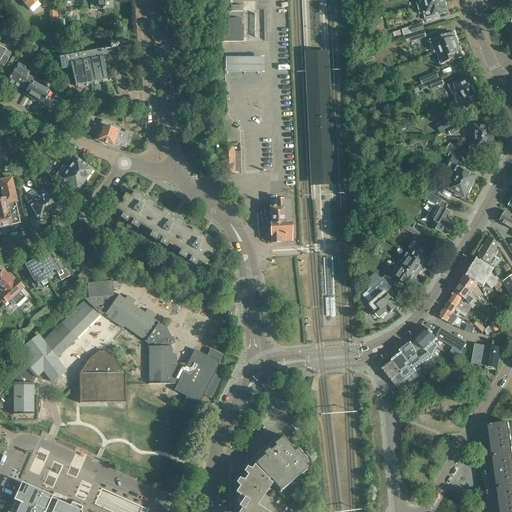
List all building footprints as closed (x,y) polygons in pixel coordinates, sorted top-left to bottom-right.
[(20,0),(29,9),(38,2),(43,1),(43,7),(50,7),(49,0),(20,0)] [(89,0),(90,10),(104,10),(104,9),(112,9),(112,0),(89,0)] [(444,1),(423,5),(418,6),(420,15),(424,14),(425,20),(426,20),(426,21),(440,18),(440,15),(447,14),(446,7),(446,5),(446,2),(444,2),(444,1)] [(222,42),(229,42),(243,42),(243,25),(241,25),(241,19),(228,19),(228,26),(223,26),(223,37),(222,37),(222,42)] [(422,24),(402,30),(404,36),(424,30),(422,24)] [(74,27),(59,28),(60,39),(74,38),(74,27)] [(426,37),(426,36),(425,31),(409,36),(411,42),(426,37)] [(437,46),(439,52),(459,45),(457,39),(456,39),(455,37),(454,38),(453,33),(432,41),(434,47),(437,46)] [(459,45),(439,52),(441,58),(439,59),(441,65),(462,58),(460,53),(461,53),(460,51),(461,51),(459,45)] [(0,46),(0,64),(4,67),(12,53),(0,46)] [(88,85),(94,84),(94,85),(96,84),(96,83),(102,82),(103,83),(105,82),(105,81),(106,81),(103,57),(102,57),(102,56),(106,56),(105,51),(102,52),(102,51),(117,48),(116,46),(110,47),(110,48),(59,58),(62,70),(66,69),(71,68),(75,87),(77,86),(77,87),(80,87),(80,86),(86,85),(86,86),(88,86),(88,85)] [(225,55),(225,70),(263,70),(263,55),(225,55)] [(22,87),(27,90),(28,90),(32,82),(42,65),(37,60),(30,73),(25,70),(26,68),(18,63),(11,77),(10,77),(9,79),(7,83),(8,83),(20,90),(20,91),(22,87)] [(420,79),(418,81),(420,86),(439,78),(436,72),(420,79)] [(452,88),(455,93),(456,92),(459,98),(461,97),(478,87),(475,81),(474,82),(471,77),(452,88)] [(444,84),(441,78),(432,82),(435,88),(444,84)] [(50,92),(32,82),(28,90),(27,90),(25,94),(27,92),(32,94),(30,97),(43,104),(45,101),(46,101),(47,99),(50,92)] [(67,91),(61,86),(56,95),(62,99),(67,91)] [(478,87),(461,97),(464,102),(461,104),(464,109),(483,98),(480,94),(481,93),(478,87)] [(326,145),(324,102),(313,103),(315,145),(326,145)] [(125,115),(125,116),(125,123),(135,122),(134,114),(125,115)] [(454,125),(451,119),(442,124),(446,129),(454,125)] [(121,147),(127,149),(133,133),(125,131),(125,133),(120,132),(121,129),(111,126),(111,124),(103,120),(95,141),(114,147),(114,146),(120,148),(121,147)] [(451,135),(460,131),(456,125),(448,130),(451,135)] [(475,138),(494,138),(494,131),(493,131),(493,126),(471,126),(471,132),(475,132),(475,138)] [(494,138),(475,138),(475,144),(471,144),(471,150),(493,150),(493,145),(494,145),(494,138)] [(450,144),(450,145),(447,150),(451,152),(448,158),(452,160),(448,168),(456,172),(453,177),(472,188),(475,182),(474,182),(476,177),(465,171),(467,167),(463,165),(466,160),(456,155),(459,149),(450,144)] [(68,148),(66,152),(76,158),(79,153),(68,148)] [(235,173),(241,173),(241,158),(234,159),(234,148),(222,148),(223,174),(235,173)] [(76,158),(68,169),(85,181),(93,170),(76,158)] [(77,192),(85,181),(68,169),(63,165),(55,176),(61,180),(60,180),(77,192)] [(469,194),(472,188),(453,177),(447,189),(465,198),(467,194),(469,194)] [(0,228),(20,224),(16,202),(11,179),(0,181),(0,190),(1,190),(4,200),(0,200),(0,228)] [(432,184),(425,180),(422,186),(429,189),(432,184)] [(433,184),(429,190),(438,195),(441,189),(433,184)] [(38,192),(40,197),(50,214),(52,214),(53,214),(56,213),(56,211),(58,210),(58,211),(59,211),(60,211),(60,210),(61,210),(61,209),(61,208),(62,208),(49,185),(38,192)] [(146,229),(158,211),(154,208),(155,205),(134,192),(131,198),(126,195),(123,200),(124,201),(121,205),(120,204),(117,210),(123,214),(121,218),(127,222),(130,218),(134,220),(131,224),(138,229),(140,225),(146,229)] [(427,217),(431,219),(428,224),(432,226),(431,227),(441,233),(444,228),(449,230),(454,222),(449,219),(451,214),(439,207),(443,201),(431,194),(427,201),(429,202),(428,203),(433,206),(427,217)] [(40,197),(29,203),(38,221),(44,218),(46,218),(48,217),(49,215),(50,214),(40,197)] [(292,242),(291,224),(284,224),(283,201),(270,201),(272,243),(292,242)] [(176,247),(187,230),(183,227),(185,224),(163,211),(161,213),(158,211),(146,229),(152,232),(149,236),(156,240),(158,237),(162,239),(160,243),(167,247),(169,243),(176,247)] [(511,245),(508,248),(511,253),(511,215),(506,212),(500,223),(511,229),(511,245)] [(415,224),(413,229),(423,235),(426,230),(421,228),(422,227),(415,224)] [(429,238),(423,235),(413,229),(411,228),(405,238),(414,244),(408,253),(407,253),(406,254),(424,267),(425,265),(426,266),(429,261),(428,261),(431,256),(424,251),(424,250),(426,247),(424,245),(429,238)] [(214,242),(201,235),(193,229),(191,232),(187,230),(176,247),(181,251),(179,255),(185,259),(188,255),(191,258),(189,262),(195,266),(198,262),(205,266),(208,261),(208,260),(210,256),(211,257),(214,251),(210,248),(214,242)] [(481,250),(494,258),(497,253),(499,255),(499,256),(504,264),(508,261),(503,254),(498,251),(500,249),(496,243),(488,238),(481,250)] [(477,257),(478,258),(495,269),(499,261),(494,258),(481,250),(477,257)] [(40,257),(36,259),(47,279),(56,274),(57,276),(58,275),(60,278),(59,278),(61,281),(70,276),(67,272),(65,270),(60,262),(57,263),(50,252),(40,258),(40,257)] [(405,258),(400,265),(417,277),(418,276),(419,276),(423,272),(421,271),(424,267),(406,254),(404,258),(405,258)] [(502,286),(500,282),(497,278),(495,279),(491,275),(495,269),(478,258),(472,268),(489,279),(496,286),(495,287),(497,291),(502,286)] [(49,282),(47,279),(36,259),(32,261),(32,262),(26,266),(32,277),(29,279),(35,290),(39,288),(38,286),(39,286),(38,284),(41,282),(43,286),(49,282)] [(416,278),(417,277),(400,265),(393,276),(410,288),(413,283),(414,284),(417,279),(416,278)] [(489,286),(488,286),(492,290),(495,287),(496,291),(497,291),(495,287),(496,286),(489,279),(472,268),(466,278),(473,281),(472,282),(478,286),(483,289),(486,283),(489,286)] [(26,297),(25,297),(28,295),(23,288),(16,281),(13,283),(4,272),(3,273),(0,269),(0,294),(0,295),(0,299),(5,305),(7,302),(8,303),(11,300),(16,306),(26,297)] [(374,311),(380,318),(388,311),(390,313),(395,308),(390,302),(392,301),(385,293),(396,283),(392,279),(387,275),(367,292),(375,301),(370,305),(375,311),(374,311)] [(373,279),(376,283),(382,278),(378,275),(373,279)] [(473,281),(466,278),(465,277),(460,284),(472,292),(478,299),(483,296),(479,290),(476,287),(478,286),(472,282),(473,281)] [(204,395),(211,399),(223,375),(216,371),(220,363),(219,362),(223,355),(211,349),(207,356),(195,350),(187,364),(176,364),(176,355),(171,355),(171,348),(172,348),(172,347),(171,347),(171,346),(175,344),(164,323),(160,325),(159,324),(160,323),(159,322),(158,323),(153,319),(155,315),(147,310),(144,314),(133,306),(136,302),(127,296),(125,300),(119,296),(120,295),(119,295),(113,289),(118,289),(117,282),(112,282),(112,281),(87,284),(89,298),(83,299),(85,301),(99,315),(100,316),(100,315),(106,314),(105,315),(106,315),(106,314),(108,315),(106,317),(123,329),(124,327),(145,341),(145,342),(146,343),(146,342),(149,347),(148,347),(148,348),(149,348),(149,384),(148,384),(148,385),(177,384),(174,391),(186,397),(183,404),(195,410),(198,403),(199,403),(204,395)] [(473,310),(476,307),(474,306),(478,299),(472,292),(460,284),(455,293),(467,301),(471,308),(473,310)] [(467,301),(455,293),(448,302),(467,315),(471,308),(467,301)] [(64,350),(73,341),(99,315),(85,301),(43,342),(38,336),(24,346),(31,355),(22,363),(21,362),(21,363),(22,364),(21,365),(17,364),(10,380),(14,382),(13,384),(12,384),(13,384),(13,414),(12,414),(12,415),(34,415),(34,414),(33,414),(33,384),(34,384),(33,384),(35,378),(36,379),(37,378),(36,377),(43,371),(52,383),(66,372),(55,358),(60,352),(59,350),(61,348),(64,350)] [(467,315),(448,302),(444,309),(456,317),(458,318),(461,314),(465,317),(467,315)] [(456,317),(444,309),(439,317),(452,326),(453,324),(452,324),(456,317)] [(501,320),(507,317),(511,314),(508,309),(498,315),(501,320)] [(210,342),(220,340),(221,339),(217,316),(205,318),(210,342)] [(496,322),(502,333),(507,330),(501,320),(496,322)] [(483,333),(485,331),(486,330),(479,323),(476,326),(483,333)] [(494,324),(489,327),(493,334),(499,331),(494,324)] [(493,334),(489,327),(486,330),(485,331),(487,335),(490,336),(493,334)] [(426,328),(415,339),(417,341),(416,342),(427,353),(428,352),(431,356),(432,356),(432,355),(437,346),(436,345),(436,344),(434,342),(437,339),(432,334),(432,333),(430,331),(426,328)] [(445,331),(445,332),(440,339),(459,351),(464,343),(445,331)] [(120,335),(117,332),(106,344),(109,346),(120,335)] [(402,354),(415,370),(422,364),(422,365),(433,358),(431,356),(428,352),(427,353),(416,342),(412,345),(411,344),(400,352),(402,354)] [(488,367),(491,347),(475,345),(472,364),(488,367)] [(491,347),(488,367),(498,369),(501,349),(491,347)] [(99,351),(90,359),(79,374),(79,404),(125,403),(125,374),(114,359),(104,351),(99,351)] [(393,362),(407,380),(410,384),(419,377),(417,373),(415,370),(402,354),(392,362),(393,362)] [(383,370),(395,385),(396,388),(407,380),(393,362),(383,370)] [(418,389),(408,395),(411,400),(420,394),(418,389)] [(511,445),(509,423),(489,426),(493,458),(511,454),(511,445)] [(256,464),(279,493),(289,484),(288,483),(297,475),(299,477),(309,468),(305,464),(308,462),(297,448),(294,451),(282,436),(272,445),(275,449),(271,453),(268,449),(263,453),(266,457),(257,464),(256,464)] [(511,454),(493,458),(494,465),(498,489),(511,487),(511,454)] [(251,508),(269,482),(254,466),(251,470),(250,469),(245,475),(247,476),(243,482),(242,481),(238,486),(240,487),(235,494),(239,497),(236,502),(240,505),(238,508),(241,510),(240,511),(248,511),(251,508)] [(71,507),(52,498),(53,496),(23,483),(22,483),(14,500),(16,501),(10,511),(82,511),(83,511),(80,511),(81,510),(82,509),(82,508),(82,507),(82,506),(81,505),(81,504),(80,504),(80,503),(79,502),(78,502),(77,502),(76,502),(75,502),(74,502),(73,502),(73,503),(72,504),(71,504),(71,505),(71,506),(71,507)] [(511,511),(511,487),(498,489),(499,497),(501,511),(511,511)]
